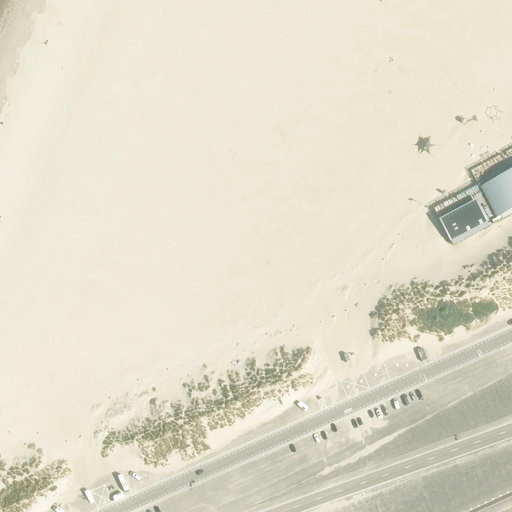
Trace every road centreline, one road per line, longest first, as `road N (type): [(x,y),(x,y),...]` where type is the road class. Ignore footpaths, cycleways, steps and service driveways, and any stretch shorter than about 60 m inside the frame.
road 1 (unclassified): [(113,511),(511,334)]
road 2 (unclassified): [(277,511),(511,429)]
